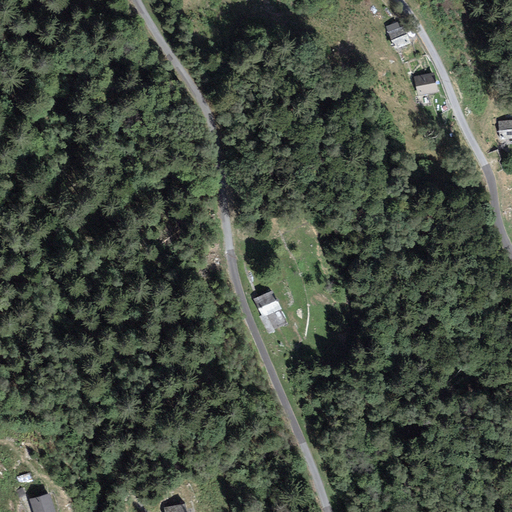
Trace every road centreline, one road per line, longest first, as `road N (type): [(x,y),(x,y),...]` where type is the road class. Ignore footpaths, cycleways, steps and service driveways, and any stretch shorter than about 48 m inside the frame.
road 1 (unclassified): [(330,511),(245,312),(213,123),(137,0)]
road 2 (unclassified): [(398,0),(425,36),(486,162),(511,248)]
